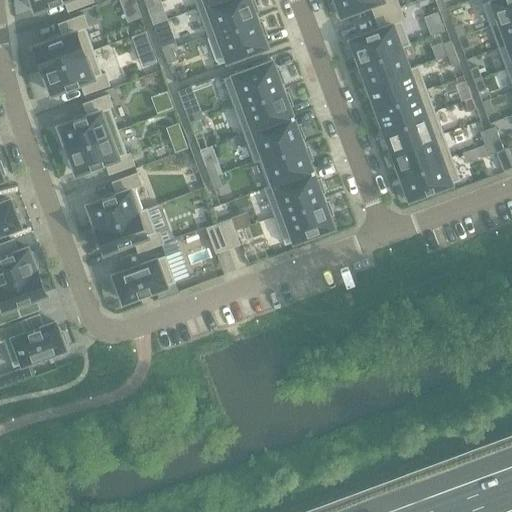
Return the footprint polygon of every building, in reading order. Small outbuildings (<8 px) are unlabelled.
[(27,0),(30,5),(33,4),(35,10),(50,4),(50,5),(62,0),(63,0),(68,11),(93,2),(92,0),(27,0)] [(137,0),(121,0),(130,20),(143,15),(137,0)] [(153,0),(144,0),(147,8),(155,5),(153,0)] [(194,0),(198,8),(220,0),(194,0)] [(220,0),(198,8),(208,36),(256,18),(254,13),(258,12),(253,0),(250,0),(249,0),(220,0)] [(335,0),(336,1),(332,2),(337,17),(370,5),(375,17),(400,7),(397,0),(335,0)] [(511,0),(493,0),(482,4),(490,26),(511,18),(511,0)] [(379,29),(346,41),(352,55),(355,54),(359,63),(410,44),(401,21),(405,19),(400,7),(375,17),(379,29)] [(62,36),(33,46),(42,70),(93,51),(85,28),(88,27),(84,14),(58,24),(62,36)] [(256,18),(208,36),(218,64),(267,46),(263,36),(266,34),(262,21),(258,23),(256,18)] [(511,18),(490,26),(498,48),(511,42),(511,18)] [(462,24),(454,27),(458,38),(466,36),(462,24)] [(133,35),(144,67),(160,62),(148,29),(133,35)] [(466,36),(458,38),(462,50),(470,47),(466,36)] [(167,38),(159,41),(163,52),(171,49),(167,38)] [(451,41),(443,44),(448,56),(455,53),(451,41)] [(511,42),(498,48),(506,69),(511,67),(511,42)] [(362,72),(358,73),(363,87),(418,66),(418,65),(409,69),(401,48),(410,45),(410,44),(359,63),(362,72)] [(171,49),(163,52),(168,63),(175,61),(171,49)] [(44,73),(41,75),(46,89),(49,87),(52,93),(66,88),(79,83),(80,82),(84,94),(110,85),(105,73),(102,74),(93,51),(42,70),(42,71),(43,70),(44,73)] [(455,53),(448,56),(452,67),(460,64),(455,53)] [(272,61),(223,78),(234,107),(282,89),(281,84),(284,83),(280,70),(276,71),(272,61)] [(418,66),(363,87),(364,88),(367,86),(375,108),(426,89),(418,66)] [(478,67),(470,70),(474,81),(482,78),(478,67)] [(482,78),(474,81),(478,92),(486,90),(482,78)] [(468,87),(460,90),(464,101),(472,98),(468,87)] [(282,89),(234,107),(244,134),(293,116),(293,115),(292,115),(289,107),(293,105),(288,92),(284,94),(282,89)] [(379,117),(375,118),(380,132),(435,111),(426,89),(375,108),(379,117)] [(61,132),(58,133),(63,147),(66,146),(68,149),(118,131),(110,108),(113,106),(108,94),(83,103),(87,115),(86,116),(73,120),(73,121),(59,126),(61,132)] [(472,98),(464,101),(468,112),(476,109),(472,98)] [(490,100),(482,103),(486,114),(494,111),(490,100)] [(193,109),(186,112),(190,123),(197,120),(193,109)] [(435,111),(380,132),(380,133),(384,131),(392,152),(388,153),(388,154),(443,134),(435,111)] [(293,116),(244,134),(254,162),(302,144),(301,139),(305,138),(300,125),(296,126),(293,118),(294,117),(293,116)] [(197,120),(190,123),(194,134),(202,132),(197,120)] [(496,127),(488,130),(492,141),(500,139),(496,127)] [(491,141),(487,130),(480,133),(484,144),(491,141)] [(69,153),(66,154),(71,169),(74,167),(76,173),(91,168),(103,163),(105,162),(109,174),(135,165),(130,153),(127,154),(118,131),(68,149),(69,153)] [(443,134),(388,154),(393,168),(397,166),(400,175),(452,157),(443,134)] [(500,139),(492,141),(496,153),(504,150),(500,139)] [(492,141),(485,144),(489,156),(496,153),(492,141)] [(302,144),(254,162),(259,161),(268,186),(264,188),(264,189),(314,171),(313,169),(312,170),(309,161),(313,160),(308,147),(304,148),(302,144)] [(404,184),(400,186),(405,200),(460,180),(452,157),(400,175),(404,184)] [(213,164),(206,167),(210,178),(218,175),(213,164)] [(314,171),(264,189),(274,216),(323,199),(321,194),(325,192),(320,179),(316,181),(313,173),(314,172),(314,171)] [(90,210),(87,211),(92,225),(95,224),(96,227),(95,227),(96,229),(147,209),(147,208),(142,210),(134,188),(142,185),(137,173),(112,182),(116,194),(115,194),(102,199),(88,204),(90,210)] [(218,175),(210,178),(214,189),(222,186),(218,175)] [(323,199),(274,216),(285,245),(333,227),(329,216),(333,215),(328,202),(324,203),(323,199)] [(0,233),(19,226),(18,223),(23,222),(17,208),(13,210),(10,200),(0,203),(0,233)] [(147,209),(96,229),(104,252),(134,241),(138,253),(164,243),(159,231),(156,232),(147,209)] [(231,219),(219,223),(223,236),(235,232),(231,219)] [(218,223),(206,228),(216,253),(228,249),(218,223)] [(235,232),(223,236),(228,249),(240,244),(235,232)] [(0,257),(0,283),(37,270),(37,269),(36,270),(34,267),(38,266),(33,252),(29,253),(27,247),(13,253),(13,252),(0,257)] [(115,277),(111,279),(116,292),(120,291),(124,301),(139,295),(139,296),(151,291),(175,282),(165,256),(114,274),(115,277)] [(46,294),(37,270),(0,283),(0,324),(21,317),(16,304),(46,294)] [(59,332),(55,322),(40,327),(28,331),(28,332),(25,333),(20,321),(0,328),(0,342),(4,341),(14,367),(65,348),(64,346),(68,344),(63,330),(59,332)] [(31,364),(18,369),(22,380),(35,375),(31,364)]
